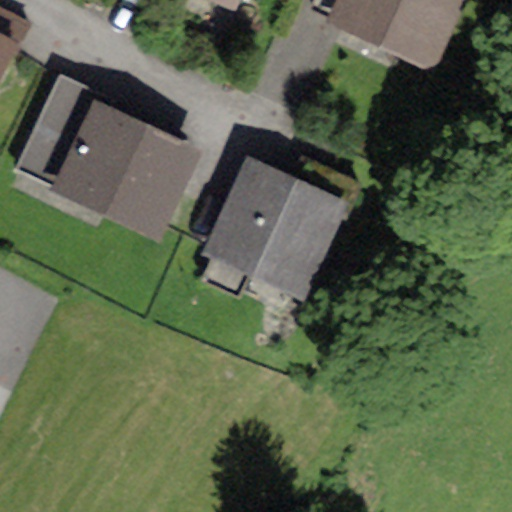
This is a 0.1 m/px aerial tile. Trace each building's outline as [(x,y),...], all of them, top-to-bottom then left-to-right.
[(245,0),(193,0),(239,18),(245,0)] [(484,0),(349,0),(337,28),(450,78),(484,0)] [(0,103),(25,47),(0,35),(0,103)] [(179,136),(73,85),(34,166),(140,216),(179,136)] [(359,212),(253,165),(211,259),(317,306),(359,212)]
